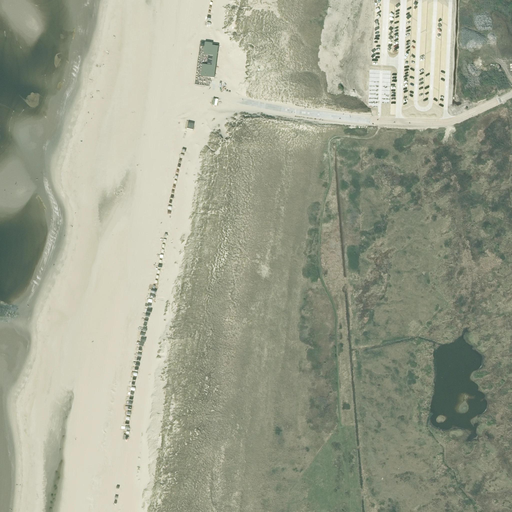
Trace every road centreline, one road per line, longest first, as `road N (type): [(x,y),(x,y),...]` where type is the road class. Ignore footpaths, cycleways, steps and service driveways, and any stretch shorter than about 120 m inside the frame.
road 1 (track): [(121,511),(136,369),(209,0)]
road 2 (unclassified): [(382,120),(189,94)]
road 3 (unclassified): [(382,120),(452,122),(511,95)]
